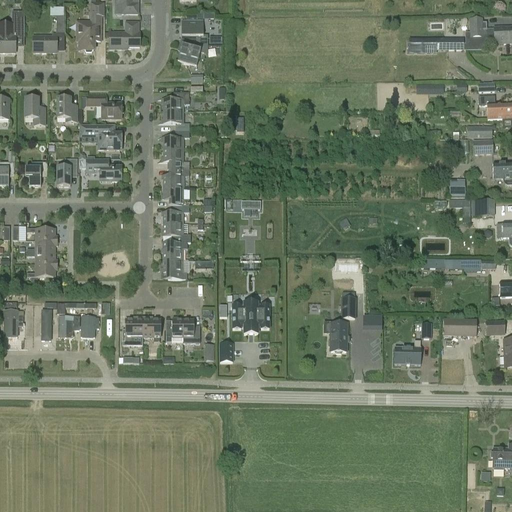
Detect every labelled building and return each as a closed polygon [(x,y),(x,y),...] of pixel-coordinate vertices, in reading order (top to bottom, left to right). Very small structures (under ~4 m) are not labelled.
[(77,34),(77,44),(79,44),(79,54),(84,54),(86,56),(91,56),(93,54),(94,54),(94,45),(100,45),(100,17),(103,17),(103,6),(92,5),(92,25),(81,25),(81,34),(77,34)] [(121,5),(121,15),(138,15),(138,5),(132,5),(121,5)] [(0,24),(0,55),(15,56),(15,48),(15,39),(24,39),(24,13),(12,13),(12,25),(0,24)] [(56,17),(56,35),(64,35),(64,17),(56,17)] [(466,46),(463,46),(463,52),(487,51),(486,45),(495,45),(495,46),(511,45),(511,29),(494,30),(494,31),(486,31),(485,25),(482,25),(482,21),(470,22),(470,34),(465,34),(466,46)] [(181,23),(181,39),(185,39),(185,51),(191,52),(191,48),(207,48),(207,38),(203,38),(203,23),(181,23)] [(110,37),(109,52),(121,52),(121,50),(139,50),(139,36),(138,36),(138,26),(126,26),(126,36),(119,36),(119,37),(110,37)] [(33,39),(33,56),(56,56),(56,53),(56,39),(33,39)] [(463,41),(409,42),(410,56),(437,55),(436,53),(463,52),(463,46),(463,41)] [(181,50),(177,65),(196,70),(200,55),(207,48),(191,48),(191,52),(185,51),(181,50)] [(191,77),(191,85),(203,85),(203,77),(191,77)] [(466,85),(457,85),(457,94),(467,94),(466,85)] [(416,86),(416,96),(443,96),(443,86),(416,86)] [(494,86),(478,86),(478,94),(494,93),(494,86)] [(163,102),(163,115),(177,115),(183,115),(183,108),(189,108),(189,95),(173,95),(173,102),(163,102)] [(494,98),(478,99),(479,108),(486,108),(487,121),(502,121),(502,106),(495,106),(494,98)] [(86,100),(86,109),(101,109),(101,122),(121,122),(121,106),(106,106),(106,100),(86,100)] [(0,122),(9,123),(9,102),(0,101),(0,122)] [(25,102),(25,122),(34,122),(34,129),(45,129),(45,115),(45,111),(39,111),(39,102),(25,102)] [(57,102),(57,122),(64,122),(66,122),(66,125),(77,125),(77,112),(77,108),(71,108),(71,102),(64,102),(57,102)] [(511,105),(502,106),(502,121),(511,120),(511,105)] [(163,115),(163,127),(175,127),(175,134),(189,134),(189,127),(183,127),(183,115),(177,115),(163,115)] [(79,127),(79,140),(98,140),(98,153),(121,153),(121,136),(115,136),(115,127),(79,127)] [(491,129),(467,130),(467,140),(491,140),(491,129)] [(375,136),(379,136),(379,132),(369,131),(370,140),(375,140),(375,136)] [(163,141),(163,153),(183,153),(183,141),(189,141),(189,134),(175,134),(175,141),(163,141)] [(492,143),(473,143),(474,157),(492,156),(492,143)] [(163,153),(163,166),(168,166),(168,172),(189,172),(189,166),(183,166),(183,153),(163,153)] [(0,189),(8,190),(8,180),(8,177),(15,177),(15,165),(15,154),(9,154),(9,165),(0,165),(0,189)] [(80,161),(79,161),(79,170),(86,170),(86,173),(100,173),(100,185),(121,185),(121,169),(109,169),(109,161),(85,161),(80,161)] [(57,171),(57,190),(70,190),(70,180),(70,177),(77,177),(77,162),(65,162),(65,171),(57,171)] [(25,172),(25,181),(29,181),(29,190),(40,190),(40,180),(40,177),(47,177),(47,165),(31,165),(31,172),(25,172)] [(511,165),(492,166),(493,181),(505,181),(505,183),(506,185),(509,186),(511,186),(511,165)] [(163,178),(163,191),(183,191),(183,179),(189,179),(189,172),(168,172),(168,178),(163,178)] [(449,182),(449,199),(465,199),(465,182),(449,182)] [(163,191),(163,203),(168,203),(168,209),(189,209),(189,203),(183,203),(183,191),(163,191)] [(449,202),(449,210),(463,210),(463,219),(470,219),(470,202),(449,202)] [(494,202),(471,202),(472,219),(494,218),(494,202)] [(163,215),(163,227),(183,227),(183,215),(168,215),(163,215)] [(343,222),(340,223),(343,230),(346,228),(347,229),(350,227),(347,223),(345,225),(343,222)] [(511,225),(502,226),(496,226),(496,229),(496,240),(502,240),(509,240),(509,246),(510,248),(511,248),(511,225)] [(163,227),(163,240),(173,240),(173,246),(187,246),(187,245),(190,245),(190,237),(187,237),(183,237),(183,227),(163,227)] [(27,232),(27,236),(35,236),(35,244),(57,244),(57,239),(55,239),(55,232),(27,232)] [(27,252),(26,256),(55,256),(55,249),(57,249),(57,244),(35,244),(35,252),(27,252)] [(163,252),(163,264),(173,264),(183,264),(183,252),(187,252),(187,246),(173,246),(163,246),(163,252)] [(26,256),(26,260),(35,260),(35,268),(57,268),(57,263),(55,263),(55,256),(26,256)] [(418,261),(418,270),(464,271),(464,273),(481,273),(481,261),(450,261),(418,261)] [(163,264),(163,276),(169,276),(169,283),(187,283),(187,276),(183,276),(183,264),(173,264),(163,264)] [(26,276),(26,280),(31,280),(37,280),(55,280),(55,273),(57,273),(57,268),(35,268),(35,276),(26,276)] [(511,285),(499,286),(499,300),(511,299),(511,305),(511,285)] [(306,296),(312,308),(322,303),(316,291),(306,296)] [(342,301),(342,320),(355,320),(355,301),(342,301)] [(57,305),(57,316),(65,316),(65,310),(76,310),(76,305),(57,305)] [(101,311),(101,316),(109,316),(109,305),(101,305),(101,311)] [(243,307),(232,307),(232,332),(240,332),(240,330),(243,330),(243,337),(257,337),(257,330),(260,330),(260,332),(269,332),(269,307),(257,307),(257,305),(243,305),(243,307)] [(43,314),(43,344),(54,345),(55,314),(43,314)] [(20,315),(6,315),(6,341),(20,341),(20,315)] [(123,332),(123,348),(143,348),(143,340),(143,335),(143,319),(133,319),(133,323),(131,323),(125,323),(125,332),(123,332)] [(152,319),(143,319),(143,335),(143,340),(153,340),(153,345),(160,345),(160,323),(154,323),(152,323),(152,319)] [(60,320),(61,342),(75,341),(74,320),(60,320)] [(83,320),(83,341),(97,341),(98,321),(83,320)] [(165,333),(165,344),(183,344),(183,341),(183,323),(182,323),(182,320),(172,320),(172,323),(171,323),(171,333),(165,333)] [(442,338),(443,320),(434,320),(433,337),(442,338)] [(443,322),(443,338),(476,339),(476,323),(443,322)] [(183,344),(183,346),(199,346),(199,344),(199,333),(200,328),(194,328),(194,323),(183,323),(183,341),(183,344)] [(503,323),(486,324),(487,337),(504,336),(503,323)] [(324,326),(324,335),(330,335),(330,343),(328,344),(328,349),(330,350),(330,354),(334,354),(335,356),(340,356),(341,354),(346,355),(346,326),(324,326)] [(421,326),(421,341),(431,341),(431,326),(421,326)] [(504,359),(499,359),(500,367),(504,367),(511,366),(511,341),(503,342),(504,359)] [(394,349),(394,367),(405,367),(405,368),(410,368),(410,367),(420,368),(421,349),(420,349),(420,343),(414,343),(414,349),(394,349)] [(206,362),(214,362),(214,346),(206,346),(206,362)] [(219,346),(219,365),(232,365),(232,346),(219,346)] [(511,470),(511,447),(508,447),(508,451),(493,451),(493,454),(490,454),(490,460),(492,460),(492,470),(511,470)]
